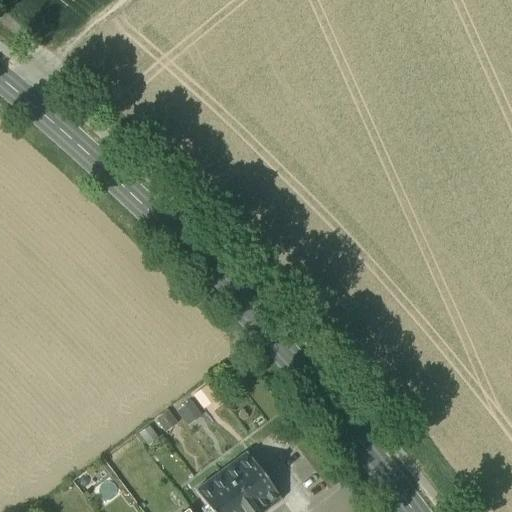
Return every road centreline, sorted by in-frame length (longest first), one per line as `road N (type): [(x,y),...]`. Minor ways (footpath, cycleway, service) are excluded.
road 1 (tertiary): [(0,81),(101,169),(265,336),(412,511)]
road 2 (track): [(133,0),(18,96)]
